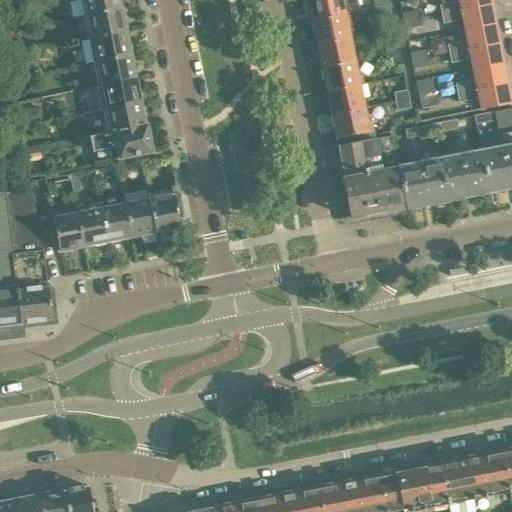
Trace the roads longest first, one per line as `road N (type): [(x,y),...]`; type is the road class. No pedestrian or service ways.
road 1 (residential): [(144,469),(233,483),(511,426)]
road 2 (residential): [(403,252),(330,264),(276,0)]
road 3 (residential): [(229,282),(166,0)]
road 4 (secondary): [(265,384),(303,375),(358,345),(511,315)]
road 5 (residential): [(229,282),(156,296),(43,353),(0,362)]
road 6 (secondary): [(145,345),(50,381),(0,390)]
road 7 (secondary): [(0,415),(75,404),(151,405)]
road 8 (residential): [(0,478),(91,462),(144,469)]
road 9 (secondary): [(511,289),(371,317)]
